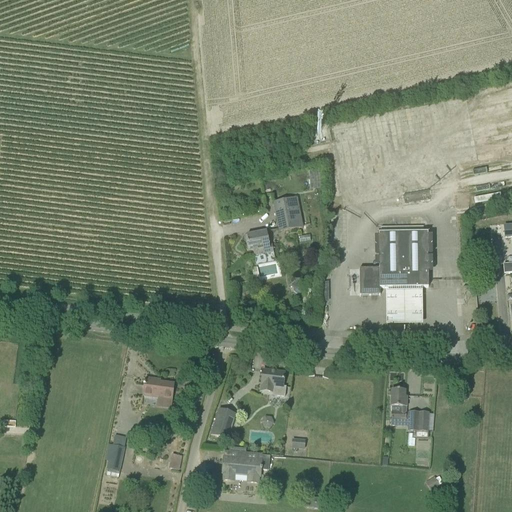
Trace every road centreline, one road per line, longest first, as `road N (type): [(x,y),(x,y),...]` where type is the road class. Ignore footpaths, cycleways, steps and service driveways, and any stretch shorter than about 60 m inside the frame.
road 1 (track): [(193,0),(222,328)]
road 2 (tertiary): [(511,355),(346,356),(223,343)]
road 3 (tertiary): [(223,343),(0,315)]
road 4 (unclassified): [(223,343),(180,511)]
